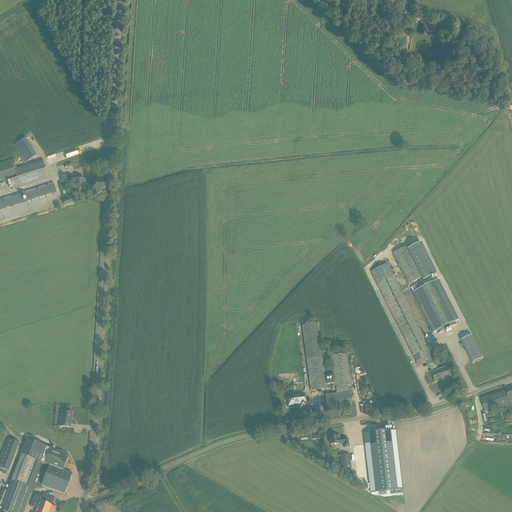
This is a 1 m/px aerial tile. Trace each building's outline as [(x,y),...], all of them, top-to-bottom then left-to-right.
[(435,27),(424,23),(421,32),(424,34),(425,30),(433,33),(435,27)] [(13,146),(24,164),(36,156),(25,138),(13,146)] [(0,184),(10,182),(12,190),(49,179),(43,160),(16,169),(13,160),(0,163),(0,184)] [(74,195),(78,195),(83,195),(84,181),(75,180),(74,195)] [(0,200),(0,223),(60,205),(53,183),(24,192),(24,194),(21,195),(21,194),(0,200)] [(74,203),(72,197),(62,201),(64,206),(74,203)] [(421,242),(407,249),(423,280),(437,273),(421,242)] [(405,247),(393,254),(408,285),(421,279),(405,247)] [(387,264),(370,272),(415,361),(418,366),(426,361),(429,366),(436,362),(432,355),(435,353),(433,351),(431,352),(431,351),(432,350),(431,349),(432,349),(431,346),(429,346),(428,346),(387,264)] [(433,333),(437,331),(438,334),(456,326),(454,323),(459,320),(438,280),(412,293),(433,333)] [(302,326),(311,391),(327,389),(326,378),(318,323),(302,326)] [(472,336),(461,341),(472,364),(483,359),(472,336)] [(336,394),(325,396),(327,406),(327,411),(352,408),(351,403),(349,386),(351,386),(347,354),(346,354),(346,353),(345,353),(345,352),(342,352),(342,350),(330,352),(333,377),(331,377),(332,381),(326,381),(327,389),(335,388),(336,394)] [(447,368),(436,372),(432,374),(435,382),(443,379),(443,378),(450,376),(447,368)] [(511,388),(481,399),(482,404),(485,414),(511,406),(511,409),(511,388)] [(287,397),(288,401),(288,406),(294,405),(294,404),(300,403),(300,407),(305,406),(305,404),(305,403),(304,394),(287,397)] [(507,413),(507,411),(485,414),(487,428),(511,424),(511,416),(509,417),(509,413),(507,413)] [(60,427),(65,428),(70,428),(71,420),(70,420),(71,418),(72,413),(61,412),(60,427)] [(401,490),(394,430),(364,434),(371,494),(379,493),(386,492),(401,490)] [(330,438),(330,443),(331,446),(344,444),(344,448),(348,448),(348,439),(338,440),(338,437),(330,438)] [(20,443),(7,439),(0,457),(0,468),(8,472),(13,460),(20,443)] [(27,440),(22,455),(38,461),(30,481),(35,483),(42,463),(49,466),(49,465),(63,471),(63,470),(68,458),(63,456),(64,453),(50,448),(27,440)] [(38,461),(21,455),(11,481),(13,482),(8,493),(2,490),(0,496),(0,507),(2,508),(1,511),(4,511),(23,511),(35,483),(30,481),(38,461)] [(340,456),(341,474),(352,481),(350,455),(340,456)] [(49,466),(41,486),(64,495),(72,474),(63,470),(63,471),(49,465),(49,466)] [(54,511),(56,508),(51,506),(54,498),(43,494),(42,497),(35,494),(30,507),(37,509),(36,511),(54,511)]
